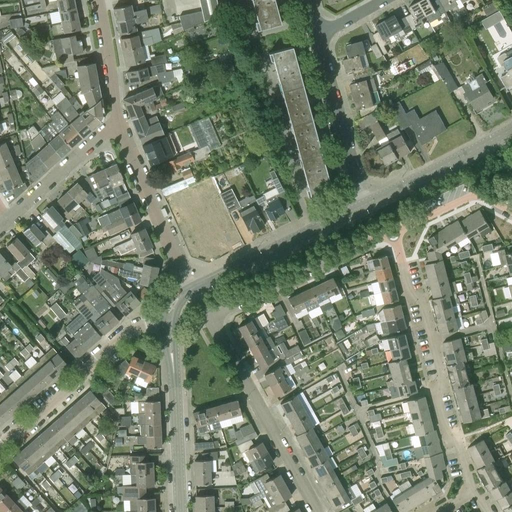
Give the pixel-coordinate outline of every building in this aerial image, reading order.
[(59,11),(75,8),(73,0),(58,0),(56,0),(59,11)] [(179,22),(182,31),(219,15),(216,0),(198,0),(201,11),(179,16),(180,22),(179,22)] [(257,30),(257,31),(281,24),(275,5),(273,0),(251,0),(259,29),(257,30)] [(445,12),(438,0),(437,0),(432,3),(429,0),(421,0),(418,2),(426,17),(427,17),(430,23),(441,17),(440,15),(445,12)] [(455,1),(456,0),(438,0),(445,12),(458,6),(455,1)] [(422,19),(426,17),(418,2),(409,7),(412,14),(405,18),(412,30),(424,24),(422,19)] [(484,10),(487,17),(499,11),(494,2),(487,5),(488,7),(484,10)] [(116,22),(146,15),(145,9),(132,12),(130,5),(113,9),(116,22)] [(61,22),(78,19),(75,8),(59,11),(61,22)] [(500,11),(493,15),(496,20),(497,22),(504,18),(503,16),(500,11)] [(27,15),(28,24),(46,23),(45,14),(27,15)] [(119,35),(137,31),(135,24),(147,21),(146,15),(116,22),(119,35)] [(412,30),(405,18),(398,22),(395,15),(385,20),(393,35),(398,32),(400,37),(412,30)] [(21,18),(9,20),(10,29),(23,27),(21,18)] [(61,22),(63,33),(80,30),(78,19),(61,22)] [(389,37),(393,35),(385,20),(375,26),(379,32),(372,36),(376,43),(382,56),(388,53),(384,46),(391,42),(389,37)] [(173,35),(182,31),(179,22),(170,25),(173,35)] [(453,29),(452,29),(453,31),(458,29),(460,28),(458,23),(452,26),(453,29)] [(49,24),(45,25),(37,27),(38,33),(46,31),(46,30),(50,29),(49,24)] [(21,28),(16,33),(19,37),(24,32),(21,28)] [(11,31),(2,39),(5,44),(15,36),(11,31)] [(59,58),(60,64),(74,61),(72,54),(83,52),(80,40),(76,41),(74,35),(52,40),(56,59),(59,58)] [(120,39),(122,51),(142,47),(141,46),(153,44),(151,36),(139,39),(138,35),(120,39)] [(362,41),(345,46),(349,58),(360,56),(366,54),(365,51),(362,41)] [(377,59),(382,56),(376,43),(370,47),(377,59)] [(122,51),(126,66),(145,61),(142,47),(122,51)] [(268,54),(271,53),(280,89),(302,83),(297,65),(292,47),(268,53),(268,54)] [(499,90),(506,86),(508,90),(511,89),(511,86),(511,85),(511,56),(509,58),(508,56),(506,54),(505,53),(504,54),(499,57),(498,57),(498,58),(498,59),(502,66),(505,65),(508,70),(502,73),(502,74),(502,75),(503,76),(501,77),(502,79),(495,83),(499,90)] [(165,54),(150,57),(151,66),(163,63),(166,63),(165,54)] [(354,77),(371,73),(369,66),(364,68),(360,56),(349,58),(343,60),(347,73),(352,71),(354,77)] [(435,83),(442,79),(434,65),(430,60),(417,67),(422,75),(428,71),(435,83)] [(224,74),(234,70),(230,61),(221,65),(224,74)] [(442,79),(446,86),(450,93),(458,88),(444,62),(434,65),(442,79)] [(83,95),(98,85),(95,63),(76,67),(81,95),(82,94),(83,95)] [(130,84),(141,82),(141,81),(149,79),(149,76),(156,74),(165,72),(163,63),(147,67),(127,72),(127,73),(125,73),(127,79),(128,78),(130,84)] [(58,64),(40,68),(54,84),(59,79),(66,78),(65,70),(60,70),(58,64)] [(165,72),(156,74),(158,82),(161,81),(170,79),(173,77),(172,70),(165,72)] [(353,97),(370,93),(377,91),(374,78),(373,78),(371,73),(354,77),(356,83),(350,85),(353,97)] [(465,92),(464,93),(467,100),(469,99),(475,109),(479,107),(481,109),(487,105),(486,103),(493,99),(485,83),(487,82),(482,73),(475,77),(474,76),(467,80),(469,82),(462,86),(465,92)] [(68,101),(72,98),(72,97),(64,87),(63,86),(64,85),(62,81),(59,79),(54,84),(61,92),(65,97),(68,101)] [(280,89),(290,125),(311,119),(302,83),(280,89)] [(34,94),(41,88),(37,84),(34,87),(31,89),(34,94)] [(137,93),(142,104),(145,103),(161,96),(157,84),(137,93)] [(93,106),(101,99),(98,85),(83,95),(86,102),(89,107),(89,108),(93,106)] [(17,99),(15,90),(15,89),(9,91),(11,101),(17,99)] [(70,123),(82,138),(92,130),(81,116),(78,113),(77,113),(75,110),(72,106),(68,101),(65,97),(61,92),(51,100),(55,105),(70,123)] [(145,103),(142,104),(137,93),(123,100),(131,120),(144,115),(143,114),(155,110),(154,106),(147,108),(145,103)] [(360,120),(373,112),(380,109),(379,104),(374,105),(370,93),(353,97),(357,110),(360,120)] [(68,101),(72,106),(77,101),(74,96),(72,97),(72,98),(68,101)] [(159,101),(160,103),(162,107),(168,105),(165,98),(159,101)] [(93,106),(89,108),(89,107),(84,111),(82,110),(78,113),(81,116),(92,130),(102,121),(103,120),(103,119),(104,117),(104,116),(101,99),(93,106)] [(72,106),(75,110),(81,106),(77,101),(72,106)] [(399,101),(391,106),(402,125),(404,129),(411,125),(418,137),(422,145),(432,140),(430,137),(434,134),(435,135),(446,129),(436,110),(419,119),(414,109),(406,114),(399,101)] [(182,102),(171,106),(174,113),(185,109),(182,102)] [(53,129),(70,149),(82,138),(70,123),(68,124),(58,111),(57,112),(56,111),(50,116),(51,117),(50,118),(52,120),(49,123),(48,123),(51,126),(54,129),(53,129)] [(387,164),(399,158),(391,144),(386,135),(378,121),(373,112),(360,120),(358,121),(362,129),(371,124),(383,146),(378,148),(377,149),(386,165),(387,164)] [(141,144),(153,139),(163,134),(156,116),(146,120),(144,115),(131,120),(134,129),(141,144)] [(221,146),(208,116),(194,122),(198,130),(200,129),(204,138),(205,139),(207,145),(209,150),(221,146)] [(300,161),(321,155),(311,119),(290,125),(300,161)] [(48,142),(47,143),(49,144),(61,157),(70,149),(53,129),(54,129),(51,126),(48,123),(49,123),(41,130),(45,134),(43,136),(48,142)] [(36,153),(34,154),(48,169),(61,157),(49,144),(47,143),(46,143),(43,139),(39,133),(32,125),(32,126),(27,129),(31,140),(29,141),(33,149),(36,153)] [(18,131),(20,140),(27,138),(25,129),(18,131)] [(398,129),(386,135),(391,144),(399,158),(411,152),(398,129)] [(163,134),(153,139),(141,144),(144,152),(150,165),(177,154),(168,132),(163,134)] [(184,146),(186,151),(197,148),(196,142),(184,146)] [(0,157),(9,153),(4,143),(0,144),(0,157)] [(210,152),(209,150),(207,145),(190,152),(173,159),(173,158),(167,161),(168,162),(164,163),(166,168),(170,167),(172,171),(180,167),(180,166),(193,161),(193,162),(205,157),(204,154),(210,152)] [(0,168),(13,163),(9,153),(0,157),(0,168)] [(34,154),(25,163),(30,185),(48,169),(34,154)] [(321,155),(300,161),(310,196),(307,197),(308,198),(331,191),(326,173),(321,155)] [(0,175),(2,180),(17,174),(13,163),(0,168),(0,175)] [(111,189),(112,189),(114,188),(124,184),(121,178),(115,164),(103,170),(111,189)] [(238,166),(230,169),(234,177),(241,173),(238,166)] [(160,189),(163,197),(197,183),(195,175),(193,176),(190,169),(181,173),(184,180),(160,189)] [(91,190),(99,200),(114,193),(112,189),(111,189),(103,170),(92,175),(97,187),(91,190)] [(271,180),(278,194),(284,191),(273,170),(269,172),(272,179),(271,180)] [(17,174),(2,180),(6,191),(11,189),(15,199),(27,188),(25,183),(22,184),(17,174)] [(89,191),(86,194),(77,183),(67,192),(77,203),(84,198),(90,204),(96,198),(89,191)] [(228,213),(237,208),(240,207),(238,202),(231,188),(230,189),(227,191),(226,191),(219,194),(228,213)] [(116,191),(121,202),(130,198),(127,192),(120,195),(119,190),(116,191)] [(72,209),(77,203),(67,192),(57,201),(66,210),(62,214),(68,220),(72,216),(72,215),(75,212),(72,209)] [(177,200),(182,210),(200,202),(194,192),(177,200)] [(249,197),(247,205),(238,210),(248,230),(251,228),(253,232),(263,226),(257,214),(261,212),(261,211),(255,199),(253,195),(249,197)] [(263,195),(255,199),(261,211),(265,209),(270,220),(273,221),(277,219),(277,216),(284,212),(275,195),(265,199),(263,195)] [(110,205),(107,199),(101,202),(104,208),(110,205)] [(205,212),(200,202),(182,210),(187,221),(205,212)] [(104,209),(101,203),(94,206),(98,212),(104,209)] [(113,221),(136,211),(132,203),(118,209),(104,215),(106,221),(103,222),(105,226),(106,225),(107,226),(114,222),(113,221)] [(60,221),(62,219),(51,207),(41,215),(52,227),(56,231),(63,224),(60,221)] [(469,216),(479,232),(489,226),(480,210),(471,216),(470,216),(469,216)] [(107,230),(109,234),(140,220),(136,211),(113,221),(114,222),(107,226),(106,225),(105,226),(101,227),(103,232),(107,230)] [(460,223),(468,236),(469,238),(479,232),(469,216),(468,217),(468,218),(460,223)] [(82,235),(83,236),(88,234),(83,222),(82,220),(76,223),(81,234),(82,235)] [(458,243),(468,236),(460,223),(458,221),(450,226),(449,226),(448,226),(458,243)] [(197,241),(215,233),(215,232),(214,232),(209,222),(192,231),(197,241)] [(37,253),(39,255),(55,240),(51,237),(46,230),(42,234),(32,223),(23,232),(39,251),(37,253)] [(82,235),(81,234),(72,225),(68,228),(65,225),(51,237),(55,240),(59,246),(68,254),(80,243),(78,239),(82,235)] [(448,249),(458,243),(448,226),(447,227),(447,228),(438,233),(448,249)] [(125,248),(147,238),(144,229),(130,235),(131,239),(130,239),(130,240),(113,248),(114,252),(121,249),(125,248)] [(215,233),(197,241),(202,252),(204,251),(205,253),(212,249),(211,247),(220,243),(215,233)] [(425,265),(444,260),(442,253),(448,249),(438,233),(428,239),(431,244),(426,247),(429,259),(424,261),(425,265)] [(119,234),(109,239),(111,245),(122,240),(119,234)] [(487,245),(489,251),(494,250),(493,247),(501,245),(501,247),(505,246),(501,237),(497,239),(498,242),(487,245)] [(23,265),(33,256),(16,238),(6,247),(23,265)] [(153,252),(151,247),(151,246),(147,238),(125,248),(121,249),(122,254),(135,248),(138,253),(139,258),(143,257),(145,257),(153,252)] [(508,265),(511,263),(511,245),(504,247),(504,249),(498,251),(502,266),(508,264),(508,265)] [(100,264),(102,260),(101,255),(98,257),(95,250),(93,247),(84,251),(88,261),(100,264)] [(496,251),(490,253),(492,265),(498,264),(496,251)] [(15,272),(9,266),(0,255),(0,276),(0,277),(1,276),(5,281),(11,275),(11,276),(15,272),(24,282),(25,281),(29,278),(29,277),(20,267),(15,272)] [(374,271),(388,267),(385,255),(371,259),(366,260),(369,271),(374,269),(374,271)] [(117,268),(119,268),(156,277),(158,267),(153,266),(155,259),(145,257),(143,257),(142,264),(142,267),(133,265),(133,263),(124,261),(124,264),(113,261),(106,260),(102,260),(100,264),(111,267),(117,268)] [(79,270),(85,265),(79,258),(73,263),(79,270)] [(428,276),(447,271),(444,260),(425,265),(428,274),(428,275),(428,276)] [(22,268),(31,278),(34,275),(25,265),(22,268)] [(377,282),(391,278),(388,267),(374,271),(377,282)] [(60,281),(48,268),(44,272),(56,285),(60,281)] [(99,272),(116,290),(132,309),(139,302),(129,291),(126,293),(120,287),(121,284),(117,281),(118,278),(100,268),(99,272)] [(117,275),(139,279),(139,283),(154,286),(156,277),(119,268),(117,275)] [(450,283),(449,282),(447,271),(428,276),(428,278),(429,278),(431,287),(450,283)] [(116,290),(99,272),(93,277),(101,287),(97,290),(100,293),(112,308),(113,307),(116,305),(125,315),(132,309),(116,290)] [(33,283),(29,278),(25,281),(26,282),(25,283),(28,287),(33,283)] [(334,295),(339,293),(332,278),(320,283),(328,298),(334,295)] [(380,293),(394,289),(391,278),(377,282),(370,283),(373,295),(380,293)] [(69,279),(58,288),(63,295),(74,285),(69,279)] [(434,299),(456,293),(458,293),(455,281),(449,282),(450,283),(431,287),(434,297),(433,298),(434,299)] [(329,301),(328,298),(320,283),(309,288),(318,306),(319,306),(329,301)] [(149,292),(144,288),(137,295),(142,299),(149,292)] [(298,294),(307,311),(308,311),(318,306),(309,288),(298,294)] [(31,294),(35,299),(40,295),(36,289),(31,294)] [(394,289),(380,293),(383,304),(397,300),(394,289)] [(88,301),(111,327),(118,321),(117,320),(120,317),(113,307),(112,308),(100,293),(99,292),(88,301)] [(434,310),(434,311),(453,306),(460,304),(459,298),(457,298),(456,293),(434,299),(432,299),(435,309),(434,310)] [(287,299),(297,319),(309,313),(308,311),(307,311),(298,294),(287,299)] [(101,337),(103,334),(111,327),(88,301),(86,304),(83,301),(75,307),(83,317),(85,319),(87,321),(101,337)] [(275,319),(282,316),(285,315),(279,304),(273,307),(275,311),(272,313),(275,319)] [(386,320),(402,316),(398,304),(382,309),(377,314),(380,322),(386,320)] [(47,309),(45,306),(33,316),(43,328),(46,325),(39,316),(47,309)] [(435,313),(438,322),(456,318),(462,316),(461,311),(455,313),(453,306),(434,311),(435,312),(435,313)] [(373,309),(361,312),(361,314),(362,318),(374,315),(373,309)] [(506,316),(504,309),(495,312),(497,318),(506,316)] [(488,318),(486,310),(479,312),(480,313),(474,314),(477,325),(483,323),(488,318)] [(282,316),(275,319),(272,321),(278,332),(288,326),(282,316)] [(378,334),(388,333),(405,328),(402,316),(386,320),(380,322),(374,324),(376,328),(376,329),(377,329),(378,334)] [(243,337),(256,330),(262,327),(257,317),(238,327),(243,337)] [(311,319),(315,327),(319,325),(315,317),(311,319)] [(341,326),(337,318),(333,320),(332,327),(335,331),(341,326)] [(438,324),(441,334),(459,329),(456,318),(438,322),(437,322),(438,324)] [(74,338),(75,337),(86,350),(101,337),(87,321),(72,335),(74,338)] [(374,323),(365,325),(366,326),(355,332),(357,336),(367,330),(367,331),(376,328),(374,324),(374,323)] [(297,333),(303,345),(310,342),(305,329),(297,333)] [(243,337),(249,347),(262,340),(256,330),(243,337)] [(44,339),(40,334),(35,339),(39,343),(44,339)] [(375,334),(363,342),(366,348),(379,340),(375,334)] [(389,350),(407,346),(404,334),(386,338),(389,350)] [(275,340),(277,345),(285,340),(283,336),(275,340)] [(74,338),(65,346),(76,359),(86,350),(75,337),(74,338)] [(446,354),(464,349),(461,338),(443,343),(446,353),(445,353),(446,354)] [(254,358),(267,350),(262,340),(249,347),(254,358)] [(347,350),(343,342),(343,341),(338,344),(342,350),(343,352),(347,350)] [(511,350),(511,345),(511,343),(502,345),(503,352),(511,350)] [(24,348),(28,353),(33,349),(29,344),(24,348)] [(283,353),(286,358),(292,355),(299,351),(300,350),(298,346),(283,353)] [(392,362),(405,358),(410,357),(407,346),(389,350),(392,361),(392,362)] [(28,353),(24,348),(20,352),(23,357),(28,353)] [(44,355),(60,372),(68,365),(52,348),(44,355)] [(447,356),(449,365),(449,366),(464,362),(465,362),(467,361),(464,349),(446,354),(446,356),(447,356)] [(260,368),(273,361),(267,350),(254,358),(260,368)] [(286,358),(283,360),(286,365),(295,361),(302,357),(299,351),(292,355),(286,358)] [(37,361),(52,379),(60,372),(44,355),(37,361)] [(9,361),(13,366),(18,362),(14,357),(9,361)] [(132,357),(129,364),(125,361),(115,372),(122,378),(127,372),(137,377),(143,362),(132,357)] [(405,358),(392,362),(392,361),(387,362),(390,374),(408,370),(405,358)] [(13,366),(9,361),(4,366),(8,370),(13,366)] [(29,368),(44,386),(52,379),(37,361),(29,368)] [(143,362),(137,377),(148,381),(155,367),(143,362)] [(449,377),(449,378),(467,373),(465,362),(464,362),(449,366),(449,365),(447,366),(449,376),(449,377)] [(292,367),(295,373),(303,368),(303,367),(300,363),(292,367)] [(303,368),(295,373),(297,377),(305,372),(309,370),(307,365),(303,367),(303,368)] [(279,367),(264,375),(270,387),(285,378),(290,376),(285,366),(279,367)] [(29,368),(21,375),(37,393),(44,386),(29,368)] [(395,385),(411,381),(408,370),(390,374),(392,380),(385,382),(387,387),(393,386),(395,385)] [(454,389),(470,384),(467,373),(449,378),(450,379),(453,389),(455,389),(454,389)] [(13,382),(29,400),(37,393),(21,375),(13,382)] [(276,397),(291,388),(285,378),(270,387),(276,397)] [(411,381),(395,385),(398,397),(416,392),(414,382),(414,380),(411,381)] [(6,389),(21,406),(29,400),(13,382),(6,389)] [(455,390),(458,400),(476,395),(472,383),(470,384),(454,389),(455,389),(455,390)] [(336,386),(331,389),(334,394),(339,390),(336,386)] [(101,393),(111,405),(118,401),(107,388),(101,393)] [(0,393),(0,397),(13,413),(21,406),(6,389),(0,393)] [(97,414),(105,408),(90,390),(82,397),(97,414)] [(144,413),(159,412),(159,401),(158,395),(145,395),(134,396),(134,398),(134,402),(137,402),(138,414),(144,413)] [(280,404),(285,414),(302,404),(296,395),(280,404)] [(460,412),(478,407),(476,395),(458,400),(461,410),(460,410),(460,412)] [(409,412),(427,408),(424,396),(406,401),(409,412)] [(0,413),(6,420),(13,413),(0,397),(0,413)] [(90,421),(97,414),(82,397),(74,404),(90,421)] [(230,417),(231,417),(241,414),(237,400),(226,403),(230,417)] [(219,420),(230,417),(226,403),(215,407),(219,420)] [(82,428),(90,421),(74,404),(67,411),(82,428)] [(285,414),(291,424),(307,414),(302,404),(285,414)] [(221,428),(219,420),(215,407),(204,410),(210,431),(221,428)] [(478,407),(460,412),(461,413),(464,423),(482,419),(478,407)] [(412,424),(430,419),(427,408),(409,412),(412,424)] [(374,414),(373,409),(367,411),(370,422),(381,419),(380,413),(374,414)] [(198,435),(210,431),(204,410),(192,413),(198,435)] [(74,435),(82,428),(67,411),(59,417),(74,435)] [(145,425),(160,424),(159,412),(144,413),(145,425)] [(297,435),(312,427),(314,426),(307,414),(291,424),(296,433),(296,434),(297,435)] [(119,416),(121,425),(130,425),(130,416),(119,416)] [(66,442),(74,435),(59,417),(51,424),(66,442)] [(110,418),(105,422),(109,427),(114,422),(110,418)] [(412,424),(415,435),(417,435),(433,431),(433,430),(433,429),(432,429),(430,419),(412,424)] [(347,428),(350,432),(356,429),(359,427),(357,422),(347,428)] [(250,423),(239,428),(243,436),(243,437),(254,432),(250,423)] [(59,449),(66,442),(51,424),(43,431),(59,449)] [(141,436),(160,435),(160,424),(145,425),(140,425),(141,436)] [(295,436),(301,447),(317,437),(312,427),(297,435),(295,436)] [(100,433),(104,437),(109,433),(105,428),(100,433)] [(231,439),(236,437),(233,428),(228,430),(231,439)] [(417,435),(420,446),(438,442),(435,430),(433,430),(433,431),(417,435)] [(51,455),(59,449),(43,431),(36,438),(51,455)] [(236,445),(250,440),(257,436),(254,432),(248,434),(243,437),(243,436),(234,440),(236,445)] [(104,438),(104,437),(100,433),(95,437),(99,442),(104,438)] [(146,443),(146,448),(161,447),(160,435),(141,436),(137,436),(137,444),(146,443)] [(307,457),(323,448),(317,437),(301,447),(307,457)] [(56,461),(51,455),(36,438),(28,445),(43,462),(44,462),(49,467),(56,461)] [(241,453),(243,452),(249,462),(266,452),(260,442),(254,446),(250,440),(236,445),(241,453)] [(489,450),(488,449),(483,440),(467,448),(472,457),(472,458),(473,459),(489,450)] [(84,446),(89,450),(93,446),(89,441),(84,446)] [(423,458),(441,453),(438,442),(420,446),(423,458)] [(214,449),(215,449),(213,443),(212,443),(194,444),(194,452),(214,449)] [(36,469),(43,462),(28,445),(20,452),(36,469)] [(84,454),(89,450),(84,446),(80,450),(84,454)] [(312,467),(327,459),(329,458),(323,448),(307,457),(311,465),(311,466),(312,467)] [(473,460),(474,460),(479,469),(493,462),(495,461),(489,450),(473,459),(473,460)] [(195,473),(210,472),(216,472),(215,460),(217,460),(217,451),(201,453),(201,461),(194,461),(195,473)] [(28,476),(36,469),(20,452),(12,458),(28,476)] [(263,468),(264,468),(264,467),(272,463),(266,452),(249,462),(254,472),(258,469),(258,470),(263,468)] [(426,469),(444,465),(441,453),(423,458),(426,469)] [(69,460),(73,464),(78,461),(78,460),(74,455),(69,460)] [(135,474),(152,474),(152,461),(150,461),(150,455),(129,456),(129,463),(130,463),(130,474),(135,474)] [(397,464),(395,458),(392,459),(386,460),(384,455),(378,457),(383,467),(384,467),(394,465),(397,464)] [(310,468),(316,479),(332,470),(337,467),(331,457),(329,458),(327,459),(312,467),(310,468)] [(69,469),(73,464),(69,460),(65,464),(69,469)] [(231,465),(233,471),(235,469),(243,465),(241,460),(231,465)] [(481,480),(482,481),(498,472),(493,462),(479,469),(476,470),(481,479),(481,480)] [(243,465),(235,469),(238,474),(245,470),(243,465)] [(421,480),(431,496),(441,490),(438,485),(443,482),(440,470),(445,469),(444,465),(426,469),(428,476),(421,480)] [(368,476),(374,473),(371,468),(366,471),(368,476)] [(54,473),(58,478),(62,474),(59,469),(54,473)] [(316,479),(322,489),(338,480),(332,470),(316,479)] [(204,485),(206,485),(206,484),(211,484),(210,472),(195,473),(195,484),(204,484),(204,485)] [(489,491),(489,490),(504,483),(504,482),(498,472),(482,481),(482,482),(483,482),(488,492),(489,491)] [(61,482),(58,478),(54,473),(49,477),(57,486),(61,482)] [(269,494),(284,486),(278,474),(271,479),(270,478),(269,479),(266,473),(253,481),(253,482),(259,492),(249,497),(251,503),(269,493),(269,494)] [(145,492),(144,487),(153,486),(152,474),(135,474),(122,475),(122,480),(122,487),(122,493),(145,492)] [(15,487),(22,480),(18,477),(11,483),(15,487)] [(22,480),(15,487),(18,491),(25,484),(22,480)] [(46,480),(41,485),(45,489),(50,485),(46,480)] [(328,499),(344,490),(338,480),(322,489),(328,499)] [(411,487),(421,503),(431,496),(421,480),(411,487)] [(491,492),(495,501),(497,500),(511,492),(511,491),(506,481),(504,482),(504,483),(489,490),(489,491),(490,492),(491,492)] [(268,511),(275,511),(287,506),(284,500),(290,496),(284,486),(269,494),(275,504),(267,509),(268,511)] [(333,510),(350,501),(350,500),(351,500),(355,497),(349,487),(344,490),(328,499),(333,510)] [(401,493),(411,509),(421,503),(411,487),(402,493),(401,493)] [(511,491),(511,492),(497,500),(498,501),(503,510),(511,505),(511,491)] [(130,511),(154,510),(153,498),(145,498),(145,492),(122,493),(122,500),(129,500),(130,511)] [(401,493),(391,499),(395,507),(398,511),(405,511),(411,509),(401,493)] [(21,494),(13,502),(20,510),(29,502),(21,494)] [(0,500),(0,509),(2,511),(4,511),(14,503),(6,495),(0,500)] [(196,508),(213,508),(213,495),(207,495),(205,495),(205,496),(196,496),(196,508)] [(37,497),(30,504),(34,507),(41,501),(37,497)] [(263,503),(260,499),(259,499),(252,503),(254,508),(263,503)] [(4,511),(20,511),(21,511),(14,503),(4,511)] [(376,509),(377,511),(391,511),(386,503),(376,509)]
